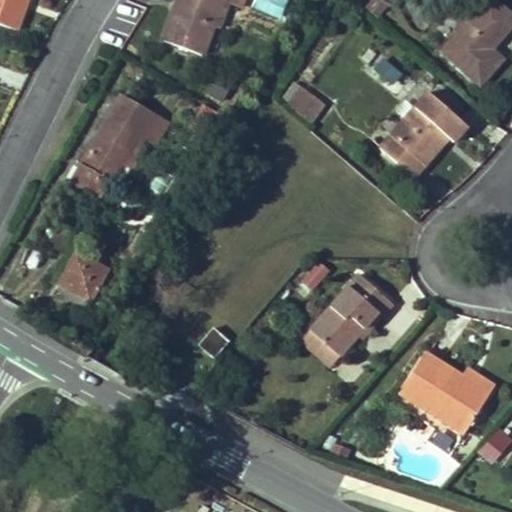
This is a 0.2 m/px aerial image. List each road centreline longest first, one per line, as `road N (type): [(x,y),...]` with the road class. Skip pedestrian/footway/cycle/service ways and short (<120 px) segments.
road 1 (tertiary): [(331,511),(15,338)]
road 2 (residential): [(511,285),(453,280),(428,250),(436,220),(503,166)]
road 3 (residential): [(90,0),(0,185)]
